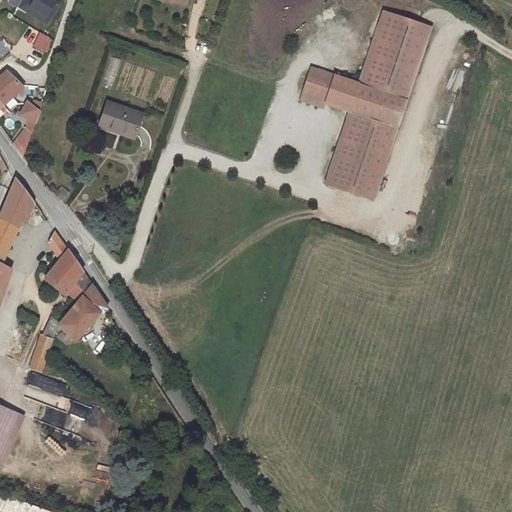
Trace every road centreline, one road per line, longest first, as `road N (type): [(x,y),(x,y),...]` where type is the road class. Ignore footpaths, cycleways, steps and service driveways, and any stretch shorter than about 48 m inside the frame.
road 1 (track): [(171,148),(385,216),(448,27),(511,49)]
road 2 (residential): [(253,511),(0,139)]
road 3 (track): [(49,203),(75,222),(108,268),(127,272),(200,60)]
road 4 (residential): [(70,0),(45,75),(6,64),(0,70)]
